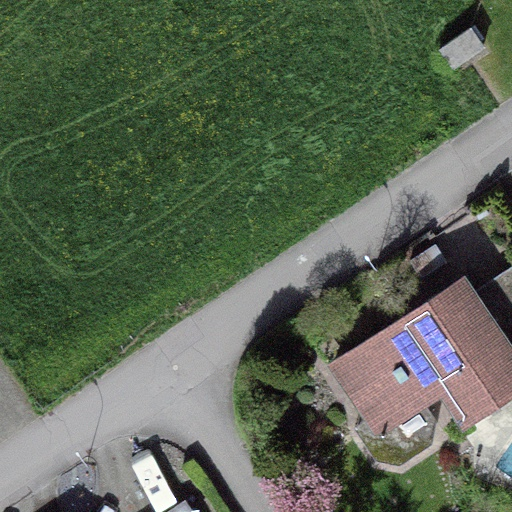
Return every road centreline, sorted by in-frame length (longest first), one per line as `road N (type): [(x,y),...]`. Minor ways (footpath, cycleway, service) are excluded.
road 1 (residential): [(165,369),(511,134)]
road 2 (residential): [(0,480),(165,369)]
road 3 (residential): [(165,369),(257,511)]
